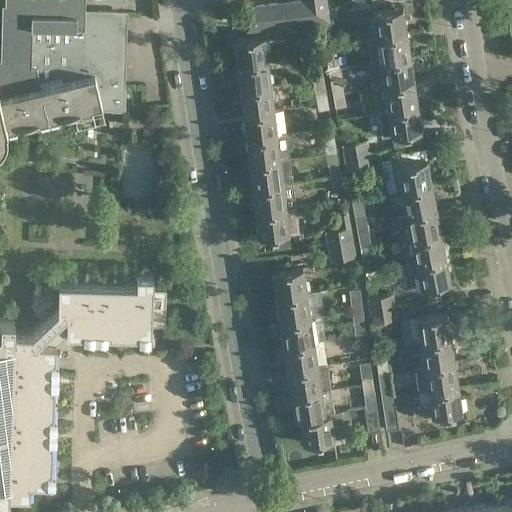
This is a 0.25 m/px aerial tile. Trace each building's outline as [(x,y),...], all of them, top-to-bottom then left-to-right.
[(0,316),(0,123),(3,123),(4,127),(15,124),(17,122),(36,117),(38,119),(57,114),(59,112),(78,107),(80,109),(91,106),(90,104),(99,102),(101,109),(124,110),(124,86),(125,75),(122,75),(124,12),(96,11),(96,14),(84,14),(84,0),(4,0),(2,60),(0,61),(0,500),(9,498),(9,496),(30,496),(30,482),(48,483),(48,470),(49,340),(63,330),(65,330),(65,333),(82,333),(82,330),(150,332),(150,321),(163,322),(164,285),(151,285),(151,276),(136,275),(135,284),(57,282),(56,309),(30,333),(12,332),(13,317),(0,316)] [(303,24),(302,13),(299,0),(295,0),(288,1),(291,26),(303,24)] [(299,0),(302,13),(329,9),(327,0),(299,0)] [(327,0),(329,9),(352,2),(351,0),(327,0)] [(279,27),(291,26),(288,1),(276,3),(279,27)] [(267,29),(279,27),(276,3),(264,4),(267,29)] [(255,30),(267,29),(264,4),(252,5),(255,30)] [(245,32),(255,30),(252,5),(242,7),(245,32)] [(364,27),(366,37),(375,36),(375,38),(407,33),(403,6),(372,11),(372,12),(374,26),(364,27)] [(329,9),(302,13),(303,24),(330,20),(329,9)] [(407,33),(375,38),(379,62),(411,57),(407,33)] [(265,35),(264,35),(234,38),(234,40),(237,64),(268,60),(265,36),(265,35)] [(330,77),(341,75),(337,57),(326,59),(330,77)] [(374,87),(383,85),(415,81),(411,57),(379,62),(371,63),(374,87)] [(272,84),(268,60),(237,64),(240,89),(272,84)] [(313,79),(324,78),(321,64),(310,65),(313,79)] [(333,93),(344,91),(341,75),(330,77),(333,93)] [(316,97),(327,95),(324,78),(313,79),(316,97)] [(383,85),(374,87),(377,112),(418,105),(419,105),(415,81),(383,85)] [(272,84),(240,89),(243,113),(275,109),(272,84)] [(344,91),(333,93),(335,107),(346,106),(344,91)] [(327,95),(316,97),(318,110),(329,108),(327,95)] [(422,130),(418,105),(377,112),(381,136),(422,130)] [(275,109),(243,113),(246,138),(278,133),(275,109)] [(281,158),(278,133),(246,138),(249,162),(281,158)] [(325,152),(337,151),(334,137),(323,138),(325,152)] [(100,158),(100,140),(83,139),(83,157),(100,158)] [(343,157),(370,152),(368,140),(367,139),(342,143),(342,144),(341,145),(343,157)] [(329,171),(340,169),(337,151),(325,152),(329,171)] [(344,162),(371,158),(370,152),(343,157),(344,162)] [(252,187),(284,183),(292,181),(289,157),(281,158),(249,162),(252,187)] [(371,158),(344,162),(346,172),(347,172),(347,173),(372,169),(372,168),(373,168),(371,158)] [(426,158),(396,164),(396,165),(395,165),(400,191),(432,185),(427,159),(426,158)] [(340,169),(329,171),(331,184),(342,182),(340,169)] [(255,211),(287,207),(295,206),(292,181),(284,183),(252,187),(255,211)] [(437,208),(432,185),(400,191),(405,213),(405,214),(437,208)] [(287,207),(255,211),(258,236),(259,237),(289,233),(289,232),(290,232),(287,207)] [(442,232),(437,208),(405,214),(405,213),(396,215),(401,240),(410,238),(442,232)] [(357,229),(368,228),(365,213),(354,215),(357,229)] [(351,227),(350,226),(325,230),(325,231),(324,231),(327,248),(354,244),(351,227)] [(360,248),(371,245),(368,228),(357,229),(360,248)] [(407,264),(415,263),(446,256),(442,232),(410,238),(412,250),(404,252),(407,264)] [(354,244),(327,248),(329,260),(330,260),(330,261),(355,256),(356,255),(354,244)] [(371,245),(360,248),(363,262),(374,260),(371,245)] [(412,289),(420,287),(451,282),(451,281),(446,256),(415,263),(407,264),(412,289)] [(308,291),(304,266),(272,271),(276,296),(308,291)] [(351,302),(362,301),(360,288),(349,289),(351,302)] [(308,291),(276,296),(280,321),(311,316),(308,291)] [(369,310),(395,305),(393,293),(393,292),(367,297),(368,298),(367,298),(369,310)] [(353,320),(364,319),(362,301),(351,302),(353,320)] [(395,305),(369,310),(371,322),(371,323),(396,318),(396,317),(397,317),(395,305)] [(447,311),(407,317),(411,343),(420,341),(451,336),(447,311)] [(311,316),(280,321),(283,345),(315,340),(311,316)] [(356,342),(367,341),(366,333),(364,319),(353,320),(355,334),(356,342)] [(455,361),(451,336),(420,341),(423,365),(455,361)] [(287,370),(319,365),(327,363),(323,339),(315,340),(283,345),(287,370)] [(378,374),(389,373),(387,358),(376,360),(378,374)] [(361,375),(371,374),(369,361),(359,362),(361,375)] [(419,390),(427,389),(458,385),(455,361),(423,365),(416,366),(419,390)] [(290,394),(322,389),(331,387),(327,363),(319,365),(287,370),(290,394)] [(381,392),(392,390),(389,373),(378,374),(381,392)] [(363,393),(374,392),(371,374),(361,375),(363,393)] [(428,398),(411,401),(413,417),(431,414),(431,415),(436,414),(437,418),(445,417),(444,413),(462,410),(462,409),(458,385),(427,389),(428,398)] [(295,418),(345,410),(342,389),(331,390),(331,387),(322,389),(290,394),(294,418),(295,418)] [(392,390),(381,392),(386,429),(399,427),(398,421),(395,402),(393,403),(392,390)] [(374,392),(363,393),(365,406),(363,406),(367,432),(380,430),(374,392)] [(345,410),(295,418),(295,419),(299,419),(302,442),(303,442),(304,443),(334,438),(347,436),(349,435),(348,423),(346,423),(346,422),(332,424),(331,414),(345,412),(345,410)] [(511,511),(511,497),(496,500),(498,511),(511,511)] [(471,505),(472,511),(498,511),(496,500),(471,505)]
